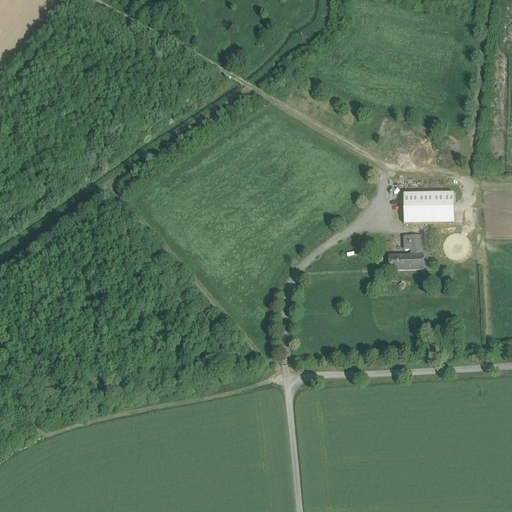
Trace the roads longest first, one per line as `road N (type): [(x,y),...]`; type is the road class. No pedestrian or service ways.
road 1 (track): [(285,376),(282,302),(301,268),(366,220),(380,187),(374,164),(356,145),(90,0)]
road 2 (track): [(285,376),(44,434),(0,381)]
road 3 (track): [(511,367),(285,376)]
road 4 (track): [(298,511),(285,376)]
